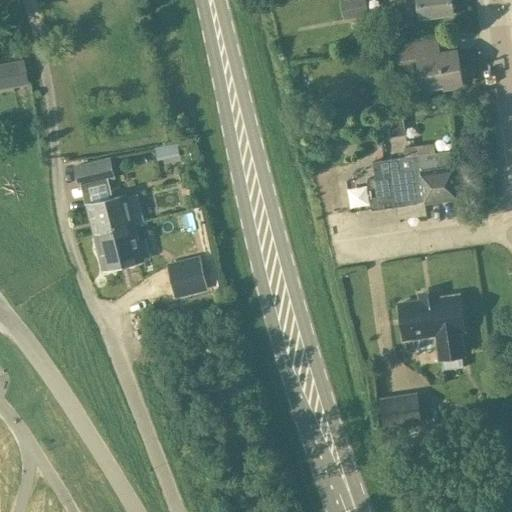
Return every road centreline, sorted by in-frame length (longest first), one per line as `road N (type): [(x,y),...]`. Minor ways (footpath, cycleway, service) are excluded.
road 1 (secondary): [(352,511),(282,300),(211,0)]
road 2 (unclassified): [(177,511),(74,263),(54,158)]
road 3 (unclassified): [(136,511),(90,432),(0,309)]
road 4 (residential): [(336,253),(511,227)]
road 5 (residential): [(511,126),(499,6)]
road 6 (unclassified): [(17,511),(34,450),(0,404)]
